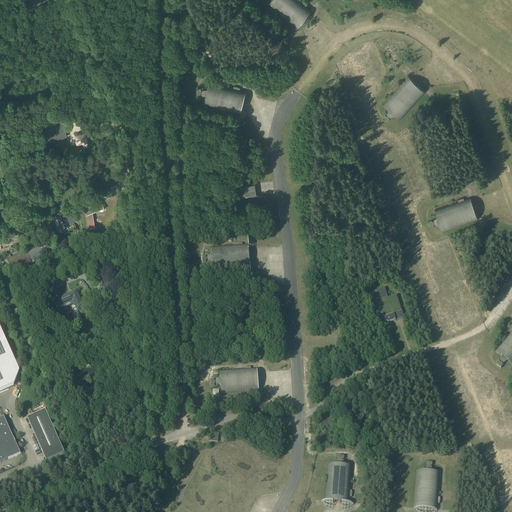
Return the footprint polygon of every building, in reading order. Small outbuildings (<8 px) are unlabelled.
[(271,0),(268,5),(297,28),(311,9),(306,6),(308,4),(303,0),(302,2),(299,0),(271,0)] [(383,104),(388,109),(388,110),(387,114),(391,117),(394,116),(395,116),(396,116),(400,120),(426,92),(408,76),(404,81),(403,80),(398,85),(400,86),(383,104)] [(240,114),(246,91),(239,89),(240,87),(234,86),(234,88),(222,84),(209,81),(207,89),(203,89),(201,94),(206,97),(204,104),(240,114)] [(42,122),(45,134),(41,135),(43,141),(67,137),(65,130),(64,130),(62,118),(42,122)] [(84,132),(84,131),(82,132),(82,133),(75,134),(76,138),(77,143),(82,142),(83,145),(84,146),(86,145),(87,144),(87,141),(87,140),(88,139),(87,137),(86,136),(85,132),(84,132)] [(254,184),(240,186),(242,197),(256,195),(257,195),(255,183),(254,183),(254,184)] [(458,201),(434,210),(437,216),(436,217),(433,220),(435,224),(439,224),(439,225),(440,225),(442,231),(478,219),(470,197),(464,199),(464,197),(458,200),(458,201)] [(71,215),(74,222),(78,220),(76,214),(84,211),(86,214),(88,228),(94,228),(91,212),(99,208),(99,209),(103,207),(100,200),(97,202),(97,203),(94,204),(88,207),(87,206),(78,209),(79,211),(75,213),(71,215)] [(54,218),(53,218),(54,219),(55,221),(58,229),(59,232),(65,229),(68,227),(66,223),(63,224),(62,220),(60,216),(54,218)] [(17,233),(2,240),(6,248),(20,241),(17,233)] [(89,243),(92,242),(89,236),(83,239),(85,244),(89,243)] [(79,238),(73,241),(77,250),(83,247),(79,238)] [(30,262),(51,252),(48,244),(26,254),(26,252),(7,260),(12,272),(31,263),(30,262)] [(219,247),(210,247),(211,256),(207,257),(207,262),(212,263),(213,271),(250,268),(248,245),(242,245),(242,244),(236,244),(236,246),(219,247)] [(382,314),(386,324),(404,318),(396,296),(388,298),(384,288),(369,294),(377,316),(382,314)] [(76,292),(53,302),(57,313),(64,310),(62,306),(72,301),(77,312),(84,308),(80,301),(76,292)] [(510,332),(510,333),(495,352),(501,356),(500,357),(501,358),(500,361),(503,364),(508,362),(511,365),(511,328),(509,331),(510,332)] [(0,391),(13,386),(18,372),(0,330),(0,391)] [(231,370),(219,371),(220,379),(215,381),(216,386),(221,387),(221,394),(258,392),(257,369),(251,369),(250,367),(244,368),(244,369),(231,370)] [(62,450),(46,412),(27,420),(45,461),(47,460),(48,463),(47,463),(48,464),(66,455),(63,449),(62,450)] [(0,463),(8,460),(16,456),(16,457),(18,456),(17,456),(19,455),(20,455),(17,448),(15,445),(13,440),(3,418),(0,418),(0,463)] [(211,433),(210,442),(218,443),(219,434),(211,433)] [(328,464),(325,502),(349,504),(349,497),(352,498),(352,491),(350,491),(350,483),(352,466),(344,466),(343,461),(341,461),(338,461),(336,465),(328,464)] [(426,467),(425,472),(417,471),(414,508),(437,510),(438,504),(440,504),(440,498),(438,498),(438,494),(440,473),(431,472),(432,468),(426,467)]
